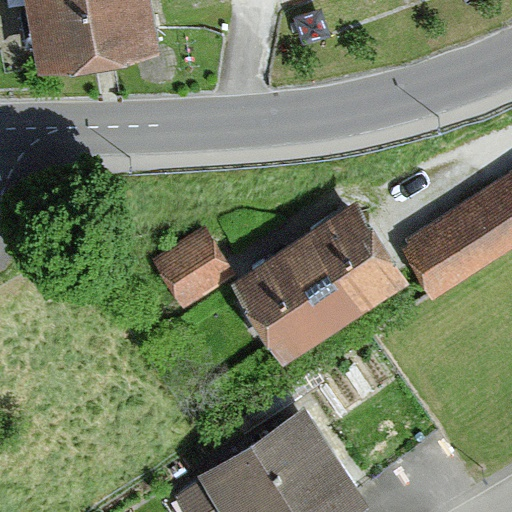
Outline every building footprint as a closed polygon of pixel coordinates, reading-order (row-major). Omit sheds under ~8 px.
[(157,54),(147,0),(26,0),(39,74),(157,54)] [(511,246),(511,178),(404,244),(434,293),(511,246)] [(410,280),(356,200),(239,277),(293,358),(410,280)] [(225,280),(199,234),(152,259),(178,306),(225,280)] [(349,511),(364,503),(303,407),(195,474),(201,484),(177,499),(184,511),(349,511)]
